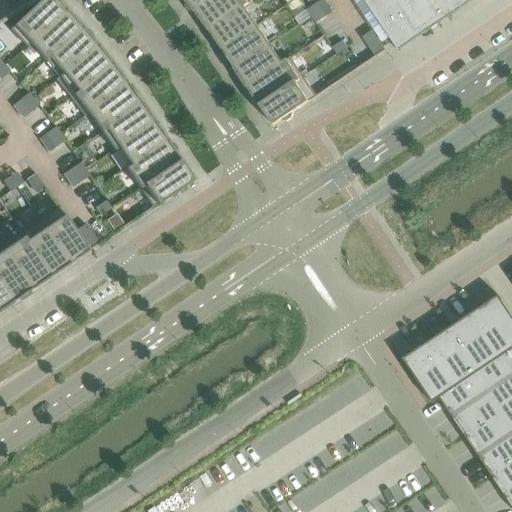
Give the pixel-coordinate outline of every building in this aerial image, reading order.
[(26,47),(65,12),(54,0),(41,0),(10,30),(26,47)] [(185,0),(187,1),(186,7),(190,12),(196,13),(213,0),(185,0)] [(213,0),(196,13),(200,19),(209,32),(252,1),(253,0),(213,0)] [(363,0),(392,42),(398,52),(430,31),(431,30),(439,24),(440,24),(474,0),(363,0)] [(222,50),(258,26),(245,8),(253,2),(252,1),(209,32),(213,38),(222,50)] [(317,4),(308,11),(312,17),(322,10),(317,4)] [(322,10),(312,17),(317,24),(326,17),(322,10)] [(45,61),(81,30),(65,12),(26,47),(27,48),(31,45),(45,61)] [(235,69),(271,45),(258,26),(222,50),(227,58),(224,60),(231,70),(234,68),(235,69)] [(56,81),(97,48),(91,42),(92,36),(87,31),(81,30),(45,61),(45,62),(59,78),(55,81),(56,81)] [(386,51),(372,31),(362,38),(376,58),(386,51)] [(343,41),(333,48),(338,55),(347,48),(343,41)] [(247,88),(291,59),(291,58),(283,63),(271,45),(235,69),(239,75),(246,85),(247,88)] [(69,98),(111,66),(99,51),(97,48),(56,81),(69,98)] [(291,59),(248,88),(260,107),(304,78),(291,59)] [(84,117),(126,85),(121,79),(111,66),(69,98),(84,117)] [(4,67),(0,70),(0,80),(0,81),(10,73),(4,67)] [(304,78),(260,107),(274,127),(281,122),(287,123),(293,119),(294,113),(317,97),(304,78)] [(101,133),(140,104),(134,97),(137,95),(130,85),(127,87),(126,85),(84,117),(84,118),(88,115),(101,133)] [(28,94),(19,102),(24,108),(33,100),(28,94)] [(33,100),(24,108),(29,114),(38,107),(38,106),(33,100)] [(114,151),(154,124),(149,118),(140,104),(101,133),(114,151)] [(127,170),(166,143),(162,137),(154,124),(114,151),(114,152),(118,149),(130,166),(126,169),(127,170)] [(55,128),(46,135),(50,141),(60,135),(55,128)] [(60,135),(50,141),(55,148),(65,141),(60,135)] [(140,190),(179,162),(174,155),(167,144),(166,143),(127,170),(140,190)] [(186,186),(192,182),(179,162),(140,190),(153,209),(174,194),(179,195),(185,192),(186,186)] [(80,164),(70,170),(75,177),(85,170),(80,164)] [(85,170),(75,177),(79,184),(89,177),(85,170)] [(16,173),(10,178),(16,188),(23,183),(16,173)] [(10,178),(3,182),(10,192),(16,188),(10,178)] [(105,202),(95,208),(100,215),(110,208),(105,202)] [(88,252),(75,232),(59,208),(39,222),(69,265),(88,252)] [(69,265),(39,222),(20,234),(50,278),(69,265)] [(85,225),(75,232),(88,252),(99,245),(85,225)] [(50,278),(20,234),(1,247),(31,291),(50,278)] [(31,291),(1,247),(0,247),(0,285),(12,303),(20,298),(22,301),(31,295),(29,292),(31,291)] [(0,311),(12,303),(0,285),(0,311)] [(511,316),(498,296),(473,313),(501,356),(508,351),(509,352),(511,350),(511,316)] [(448,330),(477,372),(501,356),(473,313),(448,330)] [(448,330),(424,346),(452,389),(477,372),(448,330)] [(452,389),(424,346),(403,359),(403,360),(432,404),(440,399),(439,397),(440,397),(452,389)] [(501,356),(477,372),(490,392),(511,377),(511,356),(509,352),(508,351),(501,356)] [(440,397),(440,398),(453,417),(490,392),(477,372),(452,389),(440,397)] [(511,377),(490,392),(504,412),(511,406),(511,377)] [(490,392),(453,417),(466,437),(504,412),(490,392)] [(511,424),(504,412),(466,437),(480,457),(511,435),(511,424)] [(511,435),(480,457),(493,477),(511,464),(511,435)] [(511,464),(493,477),(506,497),(511,493),(511,464)]
